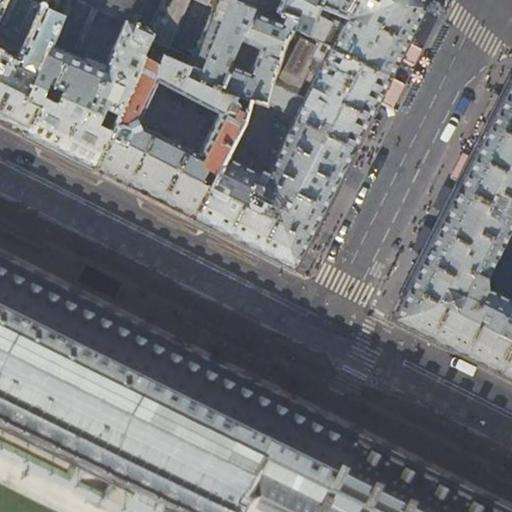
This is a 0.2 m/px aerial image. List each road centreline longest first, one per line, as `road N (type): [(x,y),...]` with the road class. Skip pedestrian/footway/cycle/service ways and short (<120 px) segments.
road 1 (residential): [(332,307),(0,143)]
road 2 (residential): [(332,307),(487,0)]
road 3 (residential): [(511,396),(332,307)]
